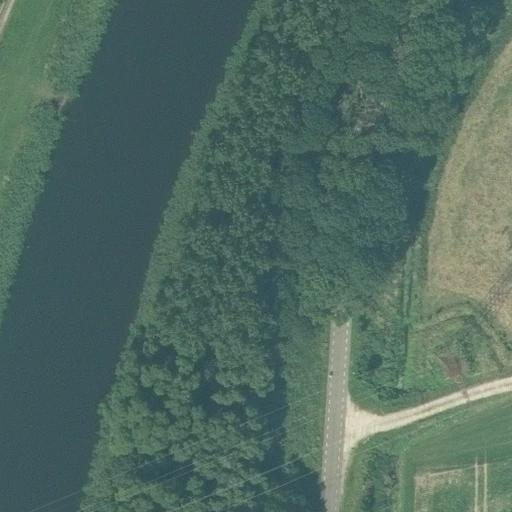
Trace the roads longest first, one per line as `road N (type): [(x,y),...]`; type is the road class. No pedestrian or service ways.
road 1 (unclassified): [(331,511),(353,202),(390,101),(445,0)]
road 2 (track): [(336,437),(511,380)]
